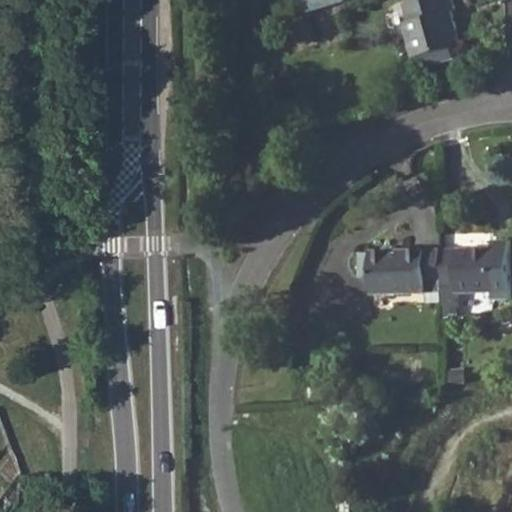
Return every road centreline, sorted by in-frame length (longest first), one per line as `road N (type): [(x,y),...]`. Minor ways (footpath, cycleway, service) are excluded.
road 1 (residential): [(232,511),(220,425),(232,321),(240,291),(292,209),(371,148),(444,117),(511,105)]
road 2 (secondary): [(113,0),(109,273),(125,511)]
road 3 (secondary): [(158,511),(151,0)]
road 4 (track): [(511,413),(476,421),(446,454),(422,511)]
